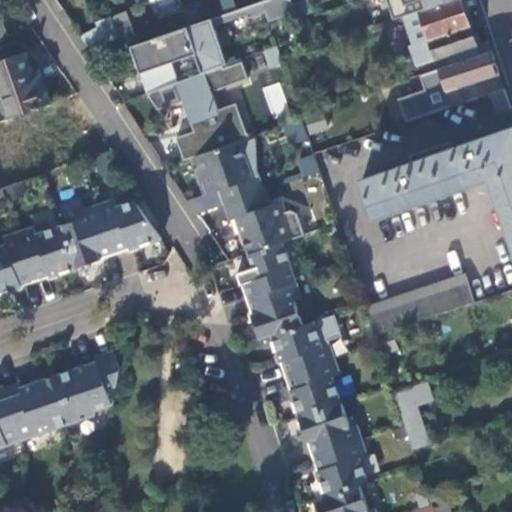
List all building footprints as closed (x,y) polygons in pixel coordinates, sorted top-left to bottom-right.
[(471,25),(461,0),(450,0),(398,18),(408,46),(471,25)] [(107,40),(121,35),(117,24),(114,14),(97,20),(104,35),(107,40)] [(134,44),(150,92),(178,81),(171,62),(197,53),(203,72),(228,63),(213,18),(191,25),(140,42),(134,44)] [(5,19),(0,20),(0,37),(10,34),(5,19)] [(132,19),(117,24),(121,35),(126,47),(134,44),(140,42),(132,19)] [(452,64),(493,50),(489,40),(477,44),(473,32),(478,30),(476,23),(471,25),(408,46),(403,48),(410,68),(449,55),(452,64)] [(90,39),(95,50),(110,46),(107,40),(104,35),(90,39)] [(277,48),(253,53),(257,71),(281,66),(277,48)] [(11,117),(52,102),(44,80),(38,82),(26,50),(0,58),(0,95),(3,95),(11,117)] [(435,94),(500,72),(493,50),(452,64),(428,72),(435,94)] [(306,77),(297,52),(282,57),(292,87),(302,83),(306,77)] [(178,81),(150,92),(160,107),(184,99),(195,131),(177,137),(185,160),(192,157),(249,137),(250,137),(237,102),(220,108),(214,90),(251,78),(244,57),(228,63),(203,72),(178,81)] [(279,82),(261,87),(270,115),(288,109),(279,82)] [(497,112),(511,107),(511,106),(506,88),(491,93),(497,112)] [(306,94),(296,97),(302,115),(311,112),(306,94)] [(82,125),(64,98),(52,102),(11,117),(0,120),(0,188),(35,177),(33,170),(17,176),(2,130),(11,126),(18,147),(82,125)] [(302,115),(307,132),(325,127),(319,110),(311,112),(302,115)] [(289,142),(305,140),(303,123),(286,126),(289,142)] [(69,164),(115,148),(106,130),(101,124),(77,133),(80,140),(62,147),(69,164)] [(511,237),(511,125),(502,129),(363,178),(377,219),(492,179),(495,190),(511,237)] [(249,137),(192,157),(202,184),(207,181),(211,191),(212,193),(220,189),(225,203),(265,189),(260,174),(253,176),(250,166),(253,166),(256,159),(249,137)] [(314,152),(300,157),(306,175),(320,171),(314,152)] [(33,168),(33,170),(35,177),(48,172),(45,164),(33,168)] [(211,191),(190,199),(200,212),(225,203),(220,189),(212,193),(211,191)] [(265,189),(225,203),(231,219),(241,216),(244,226),(241,227),(250,252),(284,241),(306,234),(298,212),(291,209),(286,211),(283,200),(270,204),(265,189)] [(0,293),(23,285),(22,281),(50,272),(51,275),(103,258),(102,254),(131,245),(132,248),(163,237),(137,199),(119,205),(116,198),(86,208),(88,215),(38,232),(35,225),(5,235),(8,243),(0,245),(0,293)] [(284,241),(250,252),(255,268),(239,273),(243,285),(246,284),(251,298),(298,282),(284,241)] [(466,273),(366,307),(376,335),(392,329),(476,301),(466,273)] [(298,282),(251,298),(256,312),(252,314),(261,340),(273,336),(304,326),(295,299),(302,297),(298,282)] [(304,326),(273,336),(281,362),(285,361),(290,375),(336,359),(331,343),(323,346),(316,323),(304,326)] [(399,348),(392,329),(376,335),(383,355),(396,349),(399,348)] [(0,446),(96,414),(95,410),(113,402),(122,367),(116,349),(96,356),(97,360),(22,386),(20,382),(0,388),(0,446)] [(402,368),(396,349),(383,355),(389,373),(402,368)] [(336,359),(290,375),(295,389),(291,390),(299,416),(342,402),(333,376),(341,374),(336,359)] [(427,398),(422,382),(395,391),(415,448),(431,443),(417,401),(427,398)] [(342,402),(299,416),(309,443),(312,442),(317,455),(363,440),(358,424),(350,426),(342,402)] [(363,440),(317,455),(322,470),(318,472),(326,497),(360,485),(369,482),(360,457),(368,454),(363,440)] [(360,485),(326,497),(315,500),(319,511),(377,511),(376,508),(369,511),(360,485)] [(447,511),(439,489),(430,492),(434,505),(436,511),(447,511)]
